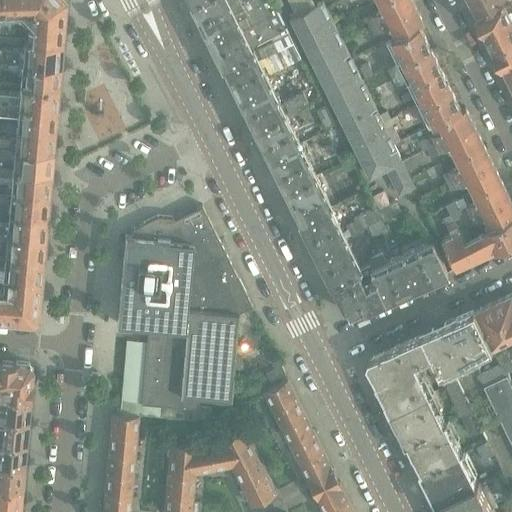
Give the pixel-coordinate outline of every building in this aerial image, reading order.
[(38,6),(65,6),(65,0),(0,0),(0,32),(14,33),(13,14),(19,13),(24,19),(38,6)] [(273,0),(190,0),(191,2),(190,2),(206,36),(275,3),(273,0)] [(415,6),(412,0),(381,0),(379,1),(384,11),(366,20),(370,28),(415,6)] [(471,0),(478,16),(510,1),(509,0),(471,0)] [(487,33),(492,42),(511,32),(511,10),(511,8),(511,7),(511,0),(510,1),(478,16),(487,33)] [(206,36),(222,68),(252,52),(290,34),(275,3),(206,36)] [(401,159),(343,41),(334,23),(324,3),(292,18),(370,174),(387,166),(400,193),(413,186),(400,159),(401,159)] [(29,24),(27,40),(63,43),(66,6),(65,6),(38,6),(24,19),(29,24)] [(396,37),(419,25),(424,23),(415,6),(370,28),(374,36),(392,28),(396,37)] [(334,23),(343,41),(351,37),(342,19),(334,23)] [(419,25),(396,37),(392,39),(404,63),(388,71),(391,77),(407,70),(435,55),(419,25)] [(511,32),(492,42),(495,50),(504,68),(511,63),(511,32)] [(222,68),(237,98),(269,82),(266,75),(302,58),(290,34),(252,52),(222,68)] [(1,49),(1,59),(61,65),(63,43),(27,40),(24,40),(23,51),(1,49)] [(435,55),(407,70),(416,88),(401,95),(405,102),(419,95),(447,81),(435,55)] [(21,82),(59,86),(61,65),(1,59),(0,64),(0,69),(22,72),(21,82)] [(461,109),(447,81),(419,95),(433,124),(438,121),(461,109)] [(0,91),(0,102),(57,107),(59,86),(21,82),(20,94),(0,91)] [(252,124),(254,128),(285,113),(269,82),(237,98),(250,125),(252,124)] [(284,102),(289,111),(308,102),(304,92),(284,102)] [(17,126),(55,129),(57,107),(0,102),(0,113),(18,115),(17,126)] [(317,110),(326,129),(335,125),(326,106),(317,110)] [(461,109),(438,121),(443,131),(419,143),(423,151),(436,144),(474,125),(465,107),(461,109)] [(254,128),(270,160),(300,144),(285,113),(254,128)] [(483,142),(474,125),(436,144),(423,151),(425,157),(430,155),(431,157),(451,147),(455,157),(483,142)] [(0,145),(53,150),(55,129),(17,126),(16,137),(0,135),(0,145)] [(443,175),(447,183),(453,180),(491,160),(483,142),(455,157),(460,167),(443,175)] [(300,144),(270,160),(285,190),(316,176),(300,144)] [(13,169),(51,172),(53,150),(0,145),(0,156),(14,158),(13,169)] [(453,180),(447,183),(451,191),(468,182),(473,192),(500,177),(491,160),(453,180)] [(51,172),(13,169),(12,180),(0,179),(0,189),(49,194),(51,172)] [(316,176),(285,190),(300,220),(299,221),(299,222),(331,206),(316,176)] [(508,195),(500,177),(473,192),(477,201),(467,207),(471,214),(508,195)] [(9,212),(47,215),(49,194),(0,189),(0,200),(10,202),(9,212)] [(511,201),(508,195),(471,214),(475,222),(485,217),(489,227),(511,216),(511,201)] [(120,413),(139,414),(161,416),(162,405),(198,408),(200,395),(230,398),(238,312),(245,308),(245,309),(252,305),(202,205),(196,208),(199,212),(177,223),(174,217),(174,216),(158,215),(144,222),(134,228),(133,236),(125,235),(123,259),(123,260),(117,323),(149,326),(147,341),(127,340),(120,413)] [(299,222),(315,253),(346,237),(331,206),(299,222)] [(377,207),(348,220),(357,241),(387,227),(377,207)] [(0,222),(0,233),(45,237),(47,215),(9,212),(8,223),(0,222)] [(474,259),(467,246),(455,221),(452,214),(444,218),(447,224),(452,235),(441,240),(451,258),(455,267),(474,259)] [(511,216),(489,227),(485,229),(488,236),(467,246),(474,259),(511,241),(511,216)] [(5,255),(43,259),(45,237),(0,233),(0,244),(6,245),(5,255)] [(346,237),(315,253),(330,284),(332,283),(359,269),(361,268),(361,267),(346,237)] [(404,254),(419,284),(447,271),(444,262),(433,241),(404,254)] [(373,268),(377,279),(386,299),(419,284),(404,254),(373,268)] [(0,276),(3,277),(41,280),(43,259),(5,255),(4,267),(0,266),(0,276)] [(367,284),(359,269),(332,283),(343,307),(345,306),(349,313),(363,306),(364,308),(384,298),(385,300),(386,299),(377,279),(367,284)] [(41,280),(3,277),(2,290),(0,289),(0,320),(29,323),(30,322),(32,322),(37,318),(38,314),(38,315),(41,280)] [(511,293),(488,305),(478,310),(495,344),(511,335),(511,293)] [(446,327),(464,364),(497,348),(495,344),(478,310),(444,325),(445,327),(446,327)] [(389,402),(395,413),(433,394),(418,364),(436,355),(444,373),(464,364),(446,327),(445,327),(444,325),(402,344),(389,350),(385,351),(385,352),(373,357),(374,360),(373,363),(371,364),(380,382),(379,382),(389,402)] [(0,394),(31,397),(30,398),(31,398),(33,381),(32,381),(33,368),(29,363),(16,362),(16,361),(0,359),(0,394)] [(265,369),(270,379),(285,371),(281,362),(280,362),(265,369)] [(478,378),(486,385),(507,374),(503,365),(478,378)] [(487,386),(511,436),(511,378),(510,375),(487,386)] [(318,499),(324,511),(353,511),(341,488),(342,487),(330,464),(329,464),(287,379),(264,391),(271,405),(306,476),(305,476),(317,499),(318,499)] [(0,417),(28,420),(30,398),(31,397),(0,394),(0,417)] [(411,441),(411,442),(448,424),(433,394),(395,413),(408,440),(411,441)] [(139,414),(120,413),(113,412),(104,507),(103,507),(102,511),(130,511),(131,510),(130,510),(137,431),(139,414)] [(0,417),(0,441),(26,443),(28,420),(0,417)] [(448,424),(411,442),(424,467),(423,470),(423,471),(426,472),(465,453),(450,423),(448,424)] [(165,511),(190,511),(194,472),(232,465),(251,504),(274,493),(242,429),(219,440),(219,441),(197,445),(197,444),(171,442),(165,511)] [(0,463),(24,466),(26,443),(0,441),(0,463)] [(439,502),(480,483),(465,453),(426,472),(430,480),(429,482),(434,492),(436,493),(440,501),(439,502),(439,503),(439,502)] [(0,487),(22,489),(24,466),(0,463),(0,487)] [(481,482),(480,483),(439,502),(440,505),(443,511),(495,511),(496,511),(481,482)] [(20,511),(22,489),(0,487),(0,510),(17,511),(20,511)]
